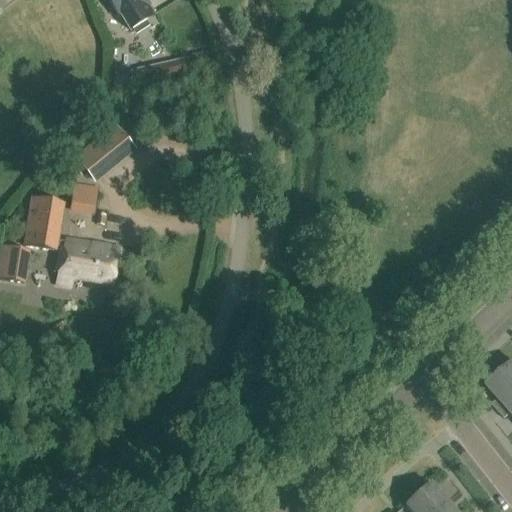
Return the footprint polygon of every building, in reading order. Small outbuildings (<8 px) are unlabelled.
[(106,0),(116,14),(122,25),(125,23),(130,32),(147,21),(142,12),(149,8),(143,0),(106,0)] [(171,81),(167,65),(137,72),(141,88),(171,81)] [(76,160),(95,183),(134,152),(115,129),(76,160)] [(58,274),(56,285),(70,287),(71,280),(112,287),(118,250),(65,241),(65,246),(56,244),(62,206),(32,201),(24,247),(61,253),(57,274),(58,274)] [(96,226),(103,227),(105,217),(98,216),(96,226)] [(0,267),(0,283),(23,287),(28,254),(2,251),(0,267)] [(492,407),(498,414),(511,401),(511,366),(487,389),(498,401),(492,407)] [(510,415),(511,416),(511,401),(498,414),(504,421),(510,415)] [(438,511),(447,504),(430,486),(405,508),(408,511),(438,511)]
